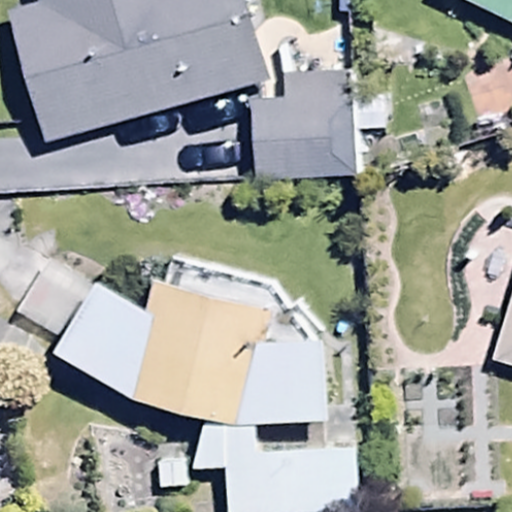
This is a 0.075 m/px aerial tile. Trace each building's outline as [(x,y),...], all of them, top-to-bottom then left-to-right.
[(15,30),(48,153),(275,91),(250,0),(39,0),(45,22),(15,30)] [(511,0),(448,0),(448,1),(511,35),(511,0)] [(256,111),(259,190),(357,186),(355,143),(388,141),(386,86),(289,90),(290,109),(256,111)] [(74,360),(67,372),(147,419),(213,438),(203,484),(233,485),(232,511),(370,511),(371,464),(264,464),(264,438),(343,438),(343,358),(276,358),(284,331),(173,298),(162,334),(114,304),(106,316),(44,277),(15,323),(74,360)] [(511,318),(496,375),(511,379),(511,318)]
